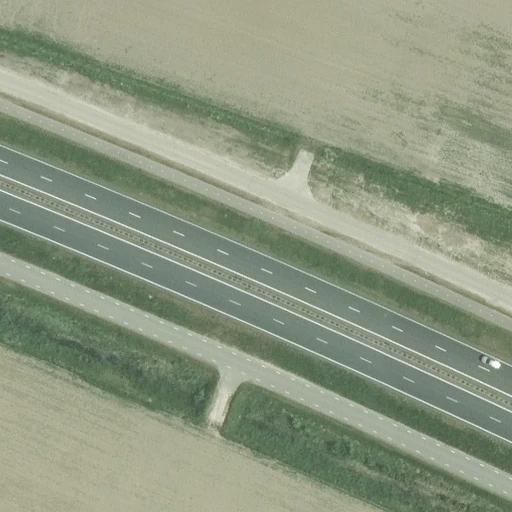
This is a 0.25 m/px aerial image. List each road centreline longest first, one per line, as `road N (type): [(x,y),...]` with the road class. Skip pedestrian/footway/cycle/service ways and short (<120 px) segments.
road 1 (trunk): [(511,383),(0,160)]
road 2 (unclassified): [(0,264),(511,485)]
road 3 (trunk): [(0,208),(511,429)]
road 4 (unclassified): [(511,300),(0,81)]
